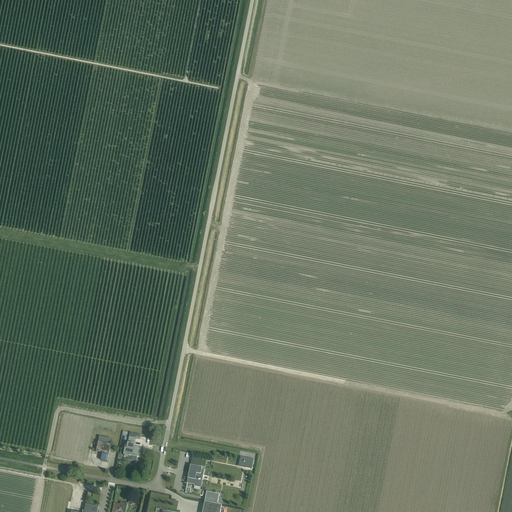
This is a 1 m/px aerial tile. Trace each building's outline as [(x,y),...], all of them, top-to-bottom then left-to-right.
[(139,448),(134,447),(136,438),(129,437),(127,446),(125,446),(123,455),(124,455),(124,457),(128,457),(128,456),(137,458),(139,448)] [(109,454),(111,444),(98,442),(96,452),(109,454)] [(253,459),(245,458),(244,464),(246,465),(245,468),(251,469),(253,460),(253,459)] [(187,484),(195,485),(194,486),(200,487),(202,480),(200,479),(201,475),(203,475),(204,470),(202,470),(202,468),(190,466),(187,484)] [(207,492),(205,502),(217,505),(219,495),(207,492)] [(84,511),(97,511),(98,507),(90,505),(93,494),(88,493),(84,511)] [(125,511),(127,504),(121,502),(120,504),(114,503),(112,511),(125,511)] [(202,511),(219,511),(221,506),(204,502),(202,511)]
